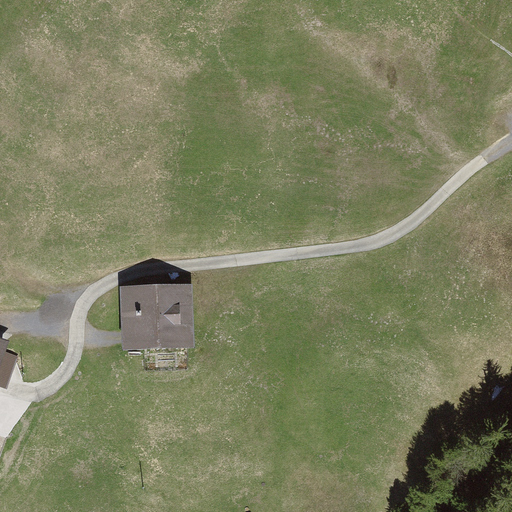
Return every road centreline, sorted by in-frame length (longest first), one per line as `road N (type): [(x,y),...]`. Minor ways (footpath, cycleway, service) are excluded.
road 1 (track): [(511,143),(468,167),(402,229),(375,243),(115,278),(83,296),(71,314)]
road 2 (track): [(71,314),(75,343),(45,393),(5,394)]
